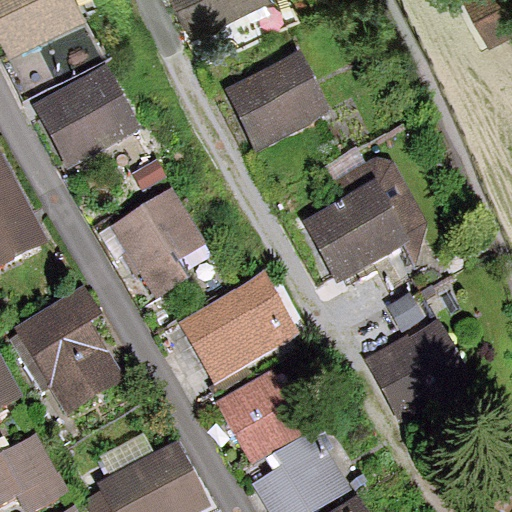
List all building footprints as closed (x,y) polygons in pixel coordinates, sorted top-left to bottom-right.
[(0,0),(0,40),(9,59),(84,22),(72,0),(0,0)] [(172,0),(190,40),(271,4),(268,0),(172,0)] [(511,0),(456,0),(478,43),(511,26),(511,0)] [(223,88),(255,152),(332,113),(299,50),(223,88)] [(32,103),(67,170),(141,132),(106,64),(32,103)] [(0,268),(50,241),(0,150),(0,268)] [(159,159),(134,174),(143,189),(168,174),(159,159)] [(301,221),(337,283),(403,246),(414,267),(429,223),(393,159),(371,159),(335,180),(344,196),(301,221)] [(111,226),(156,298),(191,276),(182,261),(210,243),(174,186),(111,226)] [(181,324),(216,382),(299,334),(264,275),(181,324)] [(13,339),(46,393),(53,389),(69,415),(126,380),(91,324),(105,316),(87,286),(17,328),(21,334),(13,339)] [(411,293),(388,306),(404,334),(426,322),(411,293)] [(367,358),(401,418),(473,378),(440,321),(409,339),(407,336),(367,358)] [(0,410),(26,396),(0,348),(0,410)] [(217,400),(254,465),(308,434),(271,370),(217,400)] [(254,482),(272,511),(313,511),(353,488),(330,452),(336,448),(323,426),(276,455),(282,465),(254,482)] [(0,506),(17,496),(25,511),(29,511),(68,490),(36,435),(0,455),(0,506)] [(83,500),(88,511),(192,511),(211,502),(179,441),(98,484),(101,490),(83,500)] [(335,511),(368,511),(359,498),(335,511)]
